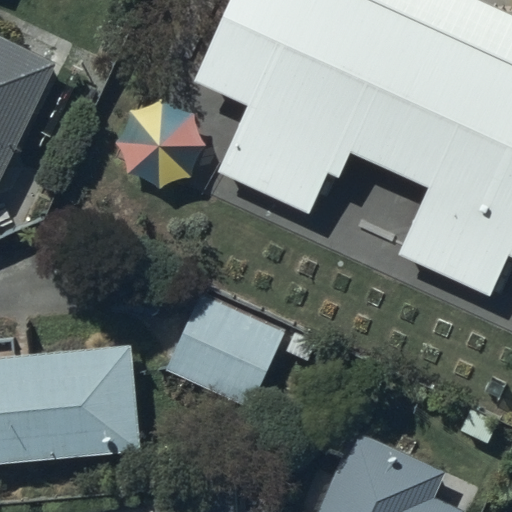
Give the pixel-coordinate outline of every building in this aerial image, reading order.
[(256,88),(225,158),(312,197),(331,154),(342,159),(354,131),(437,168),(404,241),(493,280),(511,239),(511,36),(430,0),(228,0),(200,63),(256,88)] [(0,171),(60,49),(0,20),(0,171)] [(200,283),(166,360),(253,399),(287,321),(200,283)] [(0,449),(142,439),(134,331),(0,341),(0,449)] [(448,458),(357,416),(312,511),(459,511),(466,498),(435,485),(448,458)] [(160,477),(161,511),(239,511),(238,473),(160,477)]
